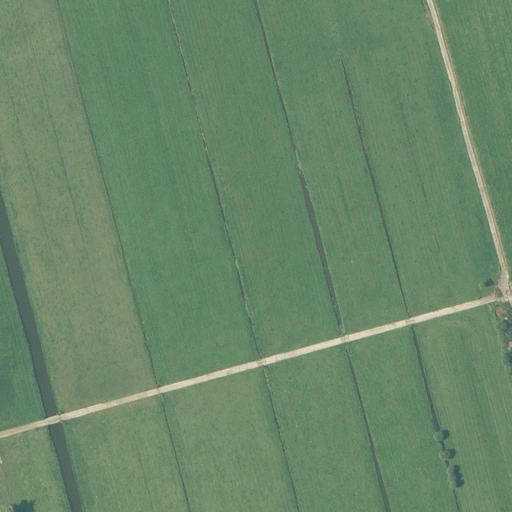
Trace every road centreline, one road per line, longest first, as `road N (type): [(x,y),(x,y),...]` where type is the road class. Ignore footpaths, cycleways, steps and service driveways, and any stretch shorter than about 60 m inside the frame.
road 1 (track): [(0,436),(508,294)]
road 2 (track): [(511,307),(427,0)]
